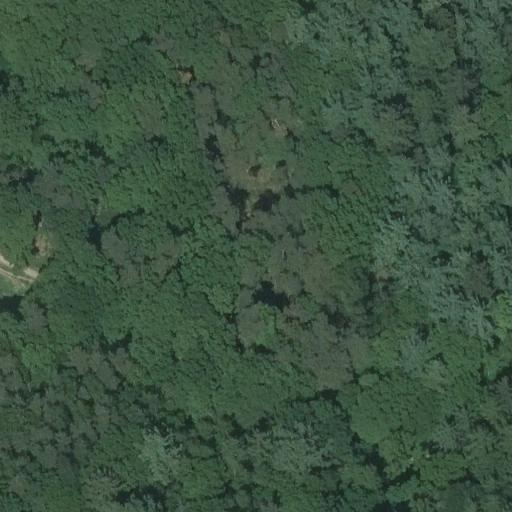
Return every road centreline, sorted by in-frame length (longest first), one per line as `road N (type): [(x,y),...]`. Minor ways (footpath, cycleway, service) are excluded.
road 1 (track): [(218,391),(0,250)]
road 2 (track): [(374,511),(313,451),(218,391)]
